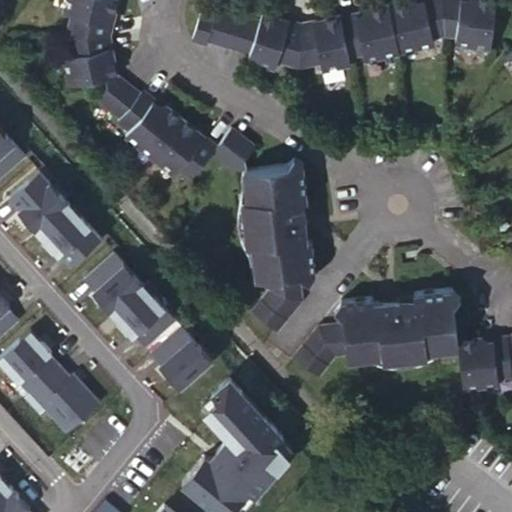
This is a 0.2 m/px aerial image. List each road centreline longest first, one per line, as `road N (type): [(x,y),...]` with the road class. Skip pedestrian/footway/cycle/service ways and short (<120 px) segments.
road 1 (residential): [(68,511),(144,423),(141,397),(0,243)]
road 2 (residential): [(157,0),(161,32),(181,67),(308,136),(391,201)]
road 3 (residential): [(391,201),(296,335)]
road 4 (residential): [(391,201),(496,284)]
